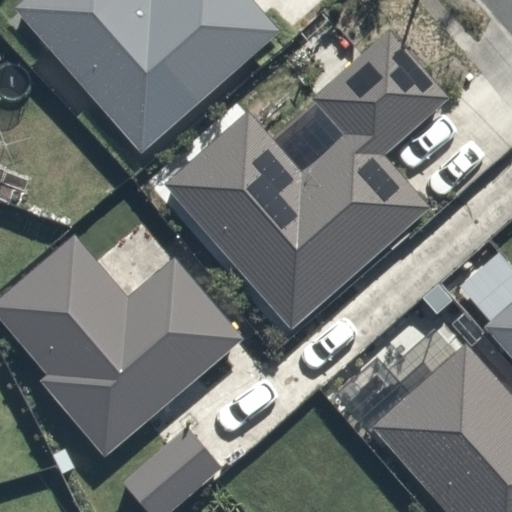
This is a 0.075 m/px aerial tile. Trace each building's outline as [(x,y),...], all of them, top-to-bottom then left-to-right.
[(20,0),(5,14),(135,159),(281,28),(255,0),(20,0)] [(304,177),(247,112),(160,188),(285,330),(428,205),(382,151),(445,96),(388,31),(306,103),(342,144),(304,177)] [(75,235),(0,299),(0,325),(51,384),(41,393),(101,462),(245,337),(175,257),(129,297),(75,235)] [(511,360),(511,304),(484,331),(511,360)] [(370,432),(440,511),(511,511),(511,396),(468,347),(370,432)] [(151,511),(170,511),(224,466),(189,425),(124,479),(151,511)]
